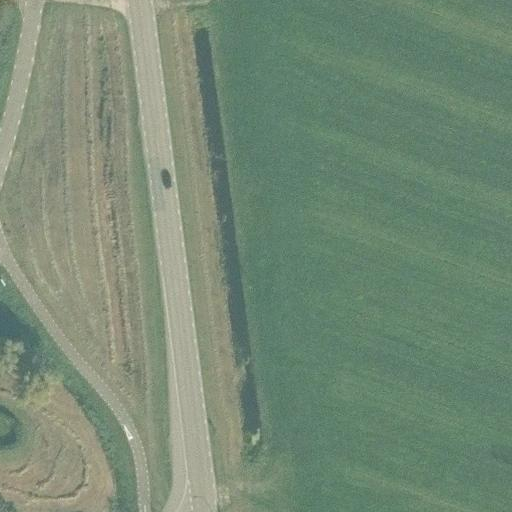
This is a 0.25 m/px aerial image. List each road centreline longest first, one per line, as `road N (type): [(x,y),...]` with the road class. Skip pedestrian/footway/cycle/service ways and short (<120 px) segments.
road 1 (primary): [(204,511),(139,0)]
road 2 (unclassified): [(33,0),(0,156)]
